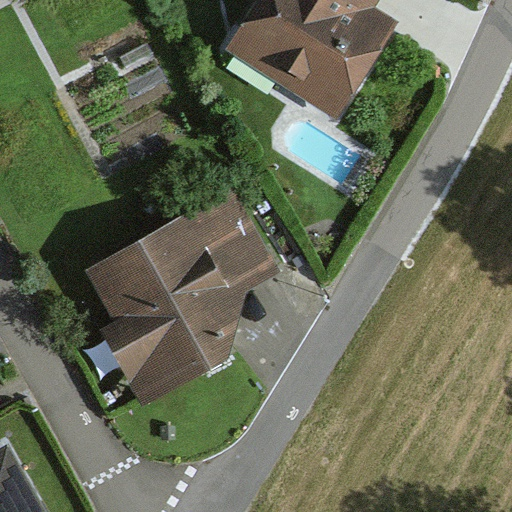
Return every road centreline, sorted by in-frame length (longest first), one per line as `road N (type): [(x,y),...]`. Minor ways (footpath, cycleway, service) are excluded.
road 1 (residential): [(511,10),(439,161),(219,511)]
road 2 (residential): [(0,284),(105,474),(137,511)]
